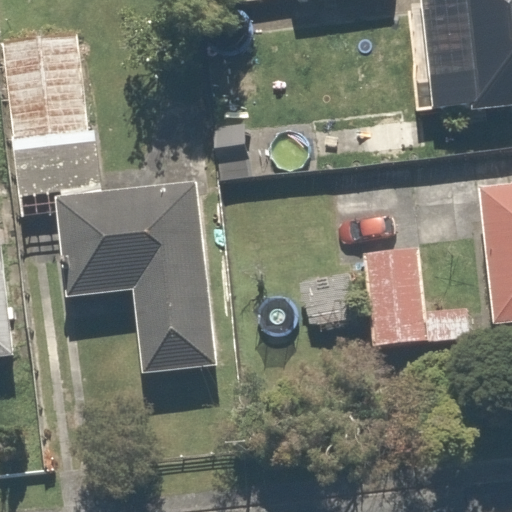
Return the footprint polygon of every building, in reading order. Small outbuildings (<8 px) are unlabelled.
[(395,0),(274,0),(277,26),(397,14),(395,0)] [(511,0),(464,0),(479,134),(511,130),(511,0)] [(75,56),(0,63),(0,165),(9,170),(15,224),(92,216),(88,164),(71,155),(75,56)] [(511,214),(472,219),(487,352),(511,349),(511,214)] [(203,401),(181,219),(45,235),(57,332),(118,325),(128,410),(203,401)] [(0,394),(20,392),(0,225),(0,394)] [(411,276),(353,276),(354,371),(459,372),(462,339),(416,338),(411,276)]
